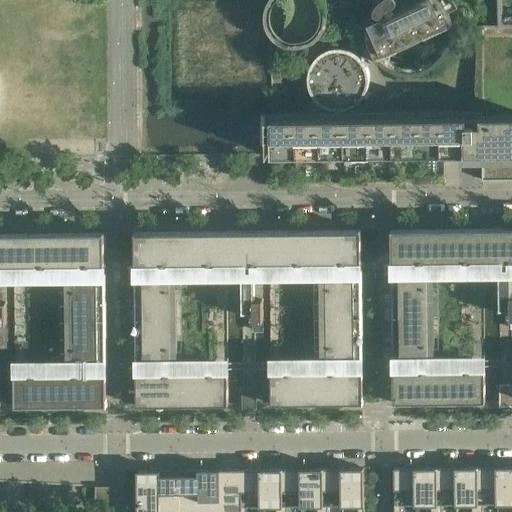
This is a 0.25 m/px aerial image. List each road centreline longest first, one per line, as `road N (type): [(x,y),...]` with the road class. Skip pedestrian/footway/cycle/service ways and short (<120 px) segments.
road 1 (residential): [(0,443),(511,437)]
road 2 (unclassified): [(0,198),(511,193)]
